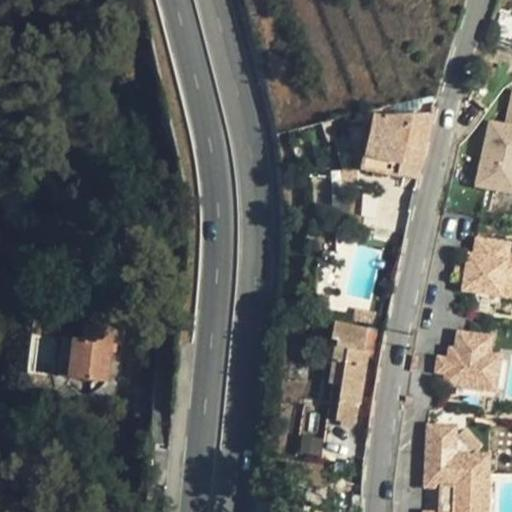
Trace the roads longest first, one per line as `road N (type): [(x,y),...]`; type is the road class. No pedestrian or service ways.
road 1 (tertiary): [(481,0),(454,88),(383,443),(379,511)]
road 2 (primary): [(174,0),(204,111),(217,236),(194,511)]
road 3 (primary): [(231,511),(256,231),(242,104),(214,0)]
